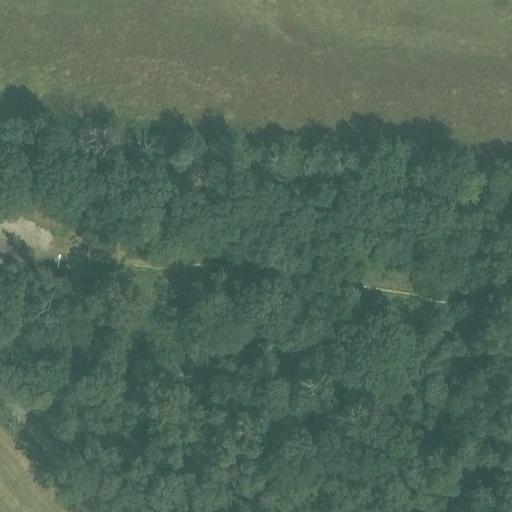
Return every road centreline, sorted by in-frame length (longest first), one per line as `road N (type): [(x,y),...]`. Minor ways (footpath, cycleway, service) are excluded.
road 1 (track): [(0,166),(230,174),(511,205)]
road 2 (unclassified): [(98,511),(0,394)]
